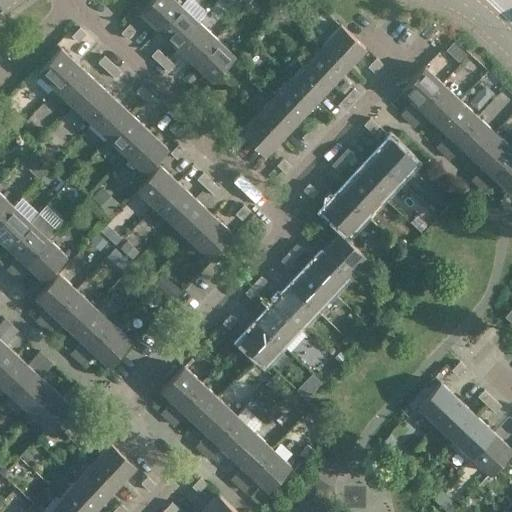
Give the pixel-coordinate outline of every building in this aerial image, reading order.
[(150,0),(140,12),(157,27),(180,3),(176,0),(150,0)] [(198,20),(180,3),(157,27),(175,45),(198,20)] [(175,45),(193,61),(215,36),(198,20),(175,45)] [(136,29),(129,23),(121,32),(127,38),(136,29)] [(341,24),(340,24),(324,42),(348,64),(365,47),(341,24)] [(72,35),(73,36),(78,41),(86,33),(80,27),(72,35)] [(234,54),(215,36),(193,61),(211,78),(234,54)] [(466,52),(454,40),(448,48),(460,59),(466,52)] [(331,82),(348,64),(324,42),(307,60),(331,82)] [(78,64),(63,50),(60,47),(38,71),(56,88),(78,64)] [(159,62),(165,55),(157,48),(151,55),(159,62)] [(98,61),(106,69),(112,62),(104,55),(98,61)] [(174,64),(165,55),(159,62),(168,71),(174,64)] [(368,66),(374,72),(382,63),(376,57),(368,66)] [(316,99),(331,82),(307,60),(291,77),(316,99)] [(112,62),(106,69),(115,77),(121,71),(112,62)] [(96,80),(78,64),(56,88),(73,104),(96,80)] [(401,113),(408,119),(442,82),(424,65),(402,89),(413,100),(401,113)] [(302,114),(316,99),(291,77),(277,91),(302,114)] [(113,96),(96,80),(73,104),(91,121),(113,96)] [(460,99),(442,82),(408,119),(415,125),(426,113),(437,123),(460,99)] [(194,84),(186,93),(192,99),(201,90),(194,84)] [(136,92),(144,99),(151,93),(142,85),(136,92)] [(360,94),(360,93),(354,88),(346,96),(352,102),(360,94)] [(284,133),(302,114),(277,91),(260,110),(284,133)] [(153,107),(159,100),(151,93),(144,99),(153,107)] [(108,137),(131,113),(113,96),(91,121),(108,137)] [(346,96),(338,105),(344,110),(352,102),(346,96)] [(436,146),(443,152),(477,115),(460,99),(437,123),(448,133),(436,146)] [(260,110),(242,130),(241,130),(265,153),(284,133),(260,110)] [(108,137),(125,152),(126,154),(149,129),(131,113),(108,137)] [(495,131),(477,115),(443,152),(450,158),(462,145),(472,155),(495,131)] [(370,118),(364,124),(372,132),(378,126),(370,118)] [(316,134),(324,125),(318,119),(309,128),(316,134)] [(183,129),(175,121),(169,128),(177,136),(183,129)] [(309,128),(301,136),(308,142),(316,134),(309,128)] [(126,154),(144,170),(166,146),(149,129),(126,154)] [(511,147),(495,131),(472,155),(483,166),(471,178),(478,184),(511,147)] [(390,137),(373,155),(397,177),(406,169),(423,186),(432,176),(414,159),(415,159),(390,137)] [(185,150),(178,143),(170,152),(177,158),(185,150)] [(511,147),(478,184),(485,191),(497,178),(508,189),(511,184),(511,147)] [(348,148),(339,156),(346,163),(354,154),(348,148)] [(384,192),(397,177),(373,155),(357,173),(385,199),(386,199),(388,196),(384,192)] [(346,163),(339,156),(331,165),(338,171),(346,163)] [(292,166),(283,158),(277,165),(286,173),(292,166)] [(136,188),(137,189),(154,205),(177,181),(159,164),(136,188)] [(196,178),(204,186),(210,179),(202,172),(196,178)] [(357,173),(342,189),(366,211),(378,197),(383,202),(385,199),(357,173)] [(213,194),(219,188),(210,179),(204,186),(213,194)] [(177,181),(154,205),(171,221),(194,197),(177,181)] [(318,191),(309,182),(302,189),(312,197),(318,191)] [(0,218),(13,205),(0,192),(0,190),(4,186),(1,183),(0,183),(0,218)] [(96,198),(108,209),(117,200),(106,188),(96,198)] [(348,230),(366,211),(342,189),(324,208),(348,230)] [(171,221),(190,238),(213,214),(194,197),(171,221)] [(0,218),(0,239),(8,246),(31,221),(13,205),(0,218)] [(242,219),(250,210),(244,205),(235,213),(242,219)] [(320,212),(313,219),(322,227),(329,220),(320,212)] [(231,231),(213,214),(190,238),(208,255),(231,231)] [(31,221),(8,246),(18,257),(7,268),(14,275),(48,238),(31,221)] [(98,231),(91,239),(101,248),(108,240),(98,231)] [(347,272),(363,255),(364,254),(344,235),(340,231),(322,250),(347,272)] [(121,237),(116,233),(110,240),(115,244),(121,237)] [(14,275),(21,281),(33,268),(37,273),(43,279),(66,254),(48,238),(14,275)] [(296,243),(289,251),(295,257),(303,248),(296,243)] [(116,263),(124,255),(115,247),(107,255),(116,263)] [(322,250),(306,267),(339,297),(342,293),(334,286),(347,272),(322,250)] [(295,257),(289,251),(281,259),(287,265),(295,257)] [(306,267),(290,284),(314,307),(326,294),(337,304),(341,299),(339,297),(306,267)] [(36,296),(47,306),(35,319),(42,325),(76,289),(58,271),(36,296)] [(261,275),(253,283),(259,289),(267,280),(261,275)] [(259,289),(253,283),(245,292),(251,297),(259,289)] [(314,307),(290,284),(273,302),(297,325),(314,307)] [(94,305),(76,289),(42,325),(49,332),(61,319),(71,329),(94,305)] [(273,302),(257,319),(281,342),(297,325),(273,302)] [(112,321),(94,305),(71,329),(82,339),(70,352),(77,358),(112,321)] [(223,322),(229,328),(237,319),(231,313),(223,322)] [(0,336),(11,324),(5,318),(0,322),(0,336)] [(264,360),(281,342),(257,319),(240,338),(264,360)] [(83,365),(95,352),(107,363),(130,338),(112,321),(77,358),(83,365)] [(18,330),(11,324),(0,336),(0,371),(17,352),(7,342),(18,330)] [(46,357),(39,350),(28,362),(17,352),(0,371),(0,382),(12,394),(46,357)] [(12,394),(29,410),(52,385),(41,375),(53,363),(46,357),(12,394)] [(460,360),(452,369),(451,369),(458,375),(466,366),(460,360)] [(167,418),(202,381),(184,364),(161,389),(172,399),(161,412),(167,418)] [(219,397),(202,381),(167,418),(174,424),(185,412),(196,422),(219,397)] [(436,422),(459,398),(440,381),(418,405),(436,422)] [(62,395),(52,385),(29,410),(47,427),(70,403),(69,402),(75,396),(81,390),(74,383),(62,395)] [(486,403),(492,397),(484,389),(478,395),(486,403)] [(237,413),(219,397),(196,422),(206,432),(194,444),(201,450),(237,413)] [(501,405),(492,397),(486,403),(495,411),(501,405)] [(476,414),(459,398),(436,422),(453,438),(476,414)] [(76,413),(68,405),(64,409),(72,417),(76,413)] [(201,450),(208,457),(220,445),(231,455),(254,430),(237,413),(201,450)] [(494,431),(476,414),(453,438),(449,443),(466,459),(471,455),(494,431)] [(47,427),(54,433),(59,427),(53,421),(47,427)] [(254,430),(231,455),(242,465),(231,477),(237,484),(272,447),(254,430)] [(495,465),(503,458),(511,448),(494,431),(471,455),(489,472),(495,465)] [(94,460),(118,483),(135,465),(111,442),(94,460)] [(307,443),(299,453),(304,458),(312,448),(307,443)] [(290,464),(272,447),(237,484),(244,490),(256,477),(267,488),(290,464)] [(27,450),(22,455),(28,461),(33,455),(27,450)] [(94,460),(77,477),(102,501),(118,483),(94,460)] [(139,483),(148,491),(155,484),(146,475),(139,483)] [(200,476),(191,486),(197,492),(206,482),(200,476)] [(77,477),(64,492),(61,495),(78,511),(90,511),(102,501),(77,477)] [(200,511),(238,511),(218,493),(200,511)] [(78,511),(61,495),(45,511),(78,511)] [(120,502),(112,511),(113,511),(122,511),(127,507),(120,502)] [(172,511),(177,508),(170,502),(162,510),(164,511),(172,511)]
